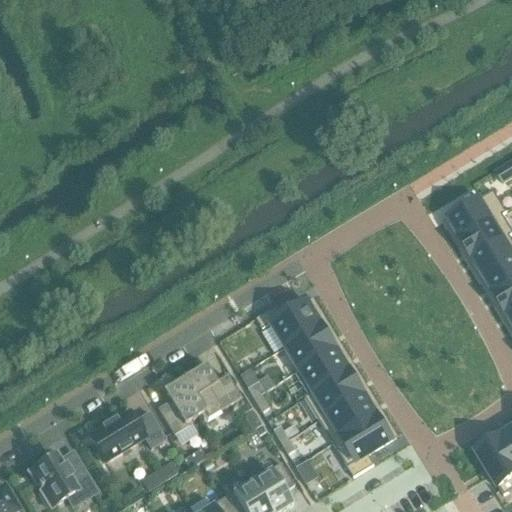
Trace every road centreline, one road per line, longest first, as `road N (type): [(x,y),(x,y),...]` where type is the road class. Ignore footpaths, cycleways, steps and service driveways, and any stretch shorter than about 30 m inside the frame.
road 1 (residential): [(306,260),(0,451)]
road 2 (residential): [(433,458),(306,260)]
road 3 (residential): [(405,200),(511,374)]
